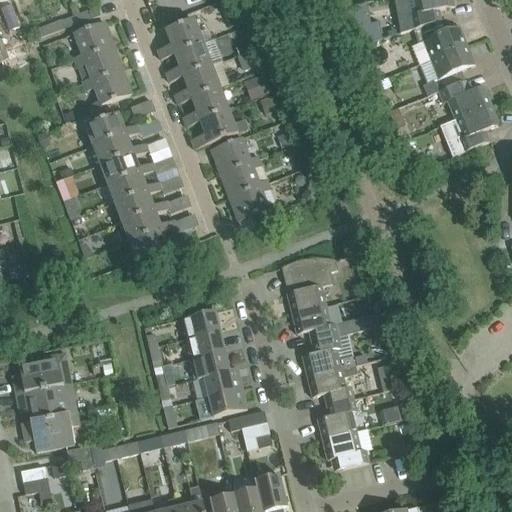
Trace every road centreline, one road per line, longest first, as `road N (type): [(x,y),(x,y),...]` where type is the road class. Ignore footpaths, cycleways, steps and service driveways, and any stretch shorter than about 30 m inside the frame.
road 1 (residential): [(218,235),(127,0)]
road 2 (residential): [(303,511),(246,281)]
